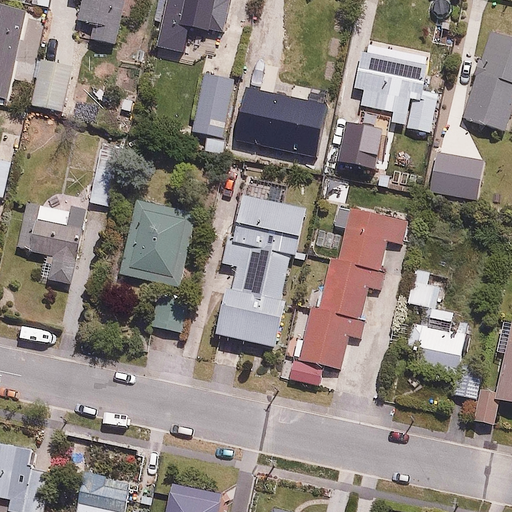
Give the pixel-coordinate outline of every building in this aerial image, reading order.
[(124,0),(82,0),(78,22),(95,25),(92,40),(117,45),(124,0)] [(165,0),(162,21),(226,32),(231,0),(165,0)] [(324,0),(278,0),(272,48),(294,51),(289,88),(311,91),(324,0)] [(0,94),(9,97),(29,12),(0,4),(0,94)] [(511,130),(511,38),(489,31),(461,119),(511,135),(511,130)] [(428,61),(359,51),(353,89),(364,91),(361,109),(391,114),(389,125),(431,132),(437,91),(423,89),(428,61)] [(79,65),(42,58),(32,107),(69,114),(79,65)] [(234,78),(204,74),(196,131),(226,135),(234,78)] [(368,127),(342,123),(339,144),(364,149),(368,127)] [(114,205),(122,149),(99,146),(91,202),(114,205)] [(0,150),(0,194),(5,196),(13,153),(0,150)] [(471,163),(436,157),(430,190),(465,197),(471,163)] [(212,337),(277,349),(286,300),(280,299),(289,255),(295,256),(305,206),(239,193),(212,337)] [(195,206),(134,197),(122,274),(183,284),(195,206)] [(69,224),(73,208),(40,201),(37,218),(28,216),(21,251),(45,256),(39,286),(71,292),(84,227),(69,224)] [(322,306),(311,304),(299,359),(293,358),(289,379),(320,385),(324,365),(342,369),(348,336),(363,339),(368,317),(362,316),(368,286),(380,289),(390,241),(403,244),(407,222),(404,218),(399,213),(392,211),(383,212),(376,216),(342,209),(322,306)] [(445,308),(450,285),(430,281),(433,270),(414,266),(406,302),(426,306),(423,321),(410,318),(404,349),(416,352),(413,365),(456,374),(452,394),(479,399),(483,382),(488,359),(464,354),(472,314),(445,308)] [(183,335),(189,293),(156,288),(149,330),(183,335)] [(502,400),(511,401),(511,319),(509,319),(495,384),(483,382),(479,399),(475,419),(497,424),(502,400)] [(0,443),(0,511),(44,511),(50,470),(33,468),(36,447),(0,443)] [(123,511),(128,478),(82,471),(76,511),(123,511)] [(218,511),(221,498),(172,488),(166,511),(218,511)]
